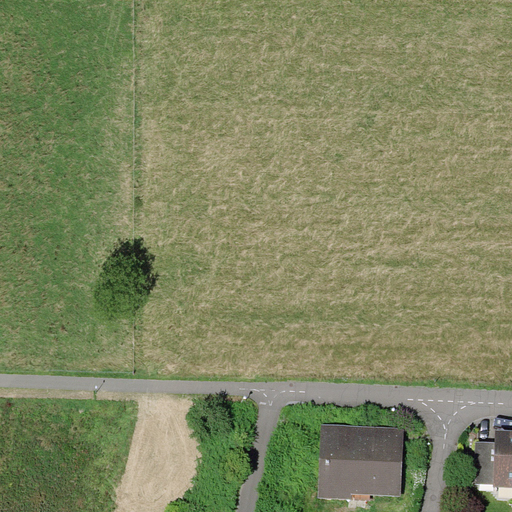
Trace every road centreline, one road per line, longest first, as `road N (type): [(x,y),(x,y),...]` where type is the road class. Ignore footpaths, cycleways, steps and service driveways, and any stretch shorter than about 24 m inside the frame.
road 1 (residential): [(272,391),(450,401)]
road 2 (residential): [(272,391),(246,511)]
